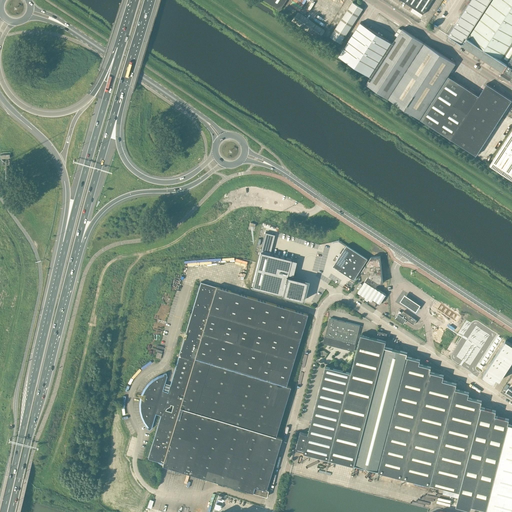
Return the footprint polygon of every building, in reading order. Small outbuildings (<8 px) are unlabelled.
[(285,0),(264,0),(279,10),(285,0)] [(401,0),(423,14),(432,0),(401,0)] [(511,0),(491,0),(469,35),(468,34),(490,0),(470,0),(448,35),(461,43),(465,37),(467,38),(463,45),(503,71),(501,74),(509,79),(511,76),(511,0)] [(340,43),(363,8),(353,2),(330,36),(340,43)] [(325,30),(298,12),(292,20),(319,39),(325,30)] [(511,100),(493,87),(486,83),(479,95),(448,75),(455,63),(402,29),(395,39),(394,39),(395,39),(392,43),(360,22),(339,56),(371,77),(366,84),(476,155),(511,100)] [(511,130),(489,165),(511,179),(511,130)] [(265,232),(251,288),(280,295),(282,295),(302,300),(303,300),(302,300),(307,281),(304,280),(293,277),(288,276),(287,276),(291,259),(270,254),(271,248),(275,235),(265,232)] [(367,259),(347,245),(333,266),(354,279),(367,259)] [(380,256),(371,257),(361,271),(363,272),(368,272),(368,276),(365,281),(375,288),(379,283),(383,282),(380,256)] [(379,290),(375,288),(365,281),(358,292),(372,301),(379,290)] [(212,285),(169,467),(183,471),(266,496),(268,490),(266,489),(281,438),(275,436),(290,386),(286,385),(307,314),(212,285)] [(429,308),(436,313),(441,305),(435,300),(429,308)] [(416,320),(403,311),(400,315),(398,314),(395,318),(403,323),(406,319),(414,324),(416,320)] [(330,318),(325,337),(324,337),(323,343),(354,351),(355,345),(360,325),(330,318)] [(470,393),(461,390),(456,389),(457,384),(443,380),(444,375),(430,372),(431,367),(419,364),(420,360),(406,356),(407,353),(384,347),(386,341),(361,334),(351,372),(325,366),(308,434),(299,432),(295,448),(304,450),(303,452),(354,464),(378,470),(430,484),(460,491),(456,506),(471,509),(472,505),(499,511),(511,511),(511,425),(508,424),(509,419),(495,415),(496,410),(481,407),(483,401),(469,397),(470,393)] [(499,380),(511,361),(511,343),(506,340),(482,376),(493,383),(496,378),(499,380)]
